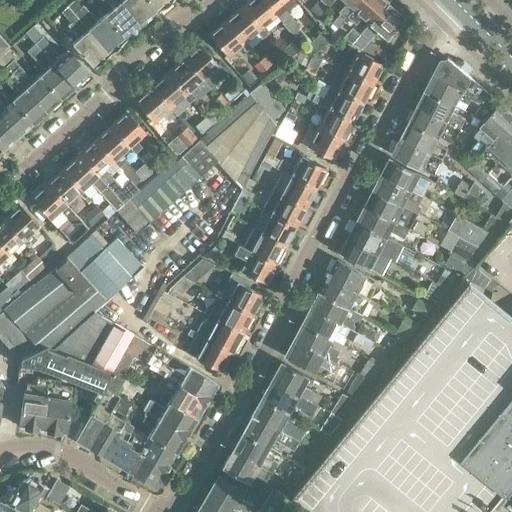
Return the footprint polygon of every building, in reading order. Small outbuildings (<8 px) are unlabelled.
[(125,40),(125,39),(103,14),(99,18),(87,5),(85,7),(78,0),(75,0),(68,7),(109,54),(125,40)] [(102,0),(110,8),(103,14),(125,39),(141,25),(119,0),(102,0)] [(119,0),(141,25),(158,11),(148,0),(119,0)] [(148,0),(158,11),(158,12),(171,0),(148,0)] [(274,29),(283,22),(264,0),(250,0),(242,7),(265,36),(269,33),(263,26),(268,22),(274,29)] [(264,0),(283,22),(291,32),(298,25),(284,8),(292,1),(291,0),(264,0)] [(319,0),(318,0),(311,8),(319,16),(327,8),(319,0)] [(361,0),(340,0),(345,3),(332,17),(334,19),(339,24),(347,16),(361,0)] [(362,18),(369,25),(388,3),(383,0),(361,0),(347,16),(356,24),(362,18)] [(403,17),(388,3),(369,25),(353,43),(361,49),(377,31),(385,38),(403,17)] [(71,42),(94,68),(109,54),(68,7),(65,10),(73,19),(67,24),(77,36),(71,42)] [(242,7),(225,21),(243,42),(256,32),(262,39),(265,36),(242,7)] [(249,49),(243,42),(225,21),(209,34),(227,56),(240,46),(245,52),(249,49)] [(352,28),(344,37),(350,43),(351,44),(359,34),(352,28)] [(321,33),(303,49),(313,53),(313,54),(313,53),(316,54),(330,40),(321,33)] [(36,42),(74,85),(88,73),(65,49),(59,54),(43,36),(36,42)] [(45,66),(38,73),(60,98),(74,85),(36,42),(29,49),(45,66)] [(302,47),(298,42),(291,48),(295,53),(302,47)] [(199,44),(184,58),(208,85),(223,71),(199,44)] [(347,46),(337,66),(372,84),(382,64),(347,46)] [(4,48),(0,51),(0,69),(12,58),(4,48)] [(374,55),(384,60),(387,53),(378,49),(377,48),(374,55)] [(294,57),(307,64),(313,53),(303,49),(294,57)] [(313,54),(313,53),(307,64),(306,66),(315,71),(322,58),(316,54),(313,53),(313,54)] [(268,55),(259,62),(265,69),(274,62),(268,55)] [(208,85),(184,58),(168,72),(193,99),(208,85)] [(485,121),(500,103),(490,94),(472,78),(471,77),(448,58),(441,60),(433,74),(464,89),(470,99),(481,105),(473,115),(485,121)] [(31,79),(13,59),(5,66),(46,111),(60,98),(38,73),(31,79)] [(259,62),(254,66),(260,73),(265,69),(259,62)] [(10,99),(32,124),(46,111),(5,66),(0,71),(0,75),(16,93),(10,99)] [(260,75),(253,66),(244,73),(252,82),(260,75)] [(362,103),(372,84),(337,66),(327,85),(362,103)] [(185,106),(193,99),(168,72),(151,86),(170,107),(176,101),(183,108),(185,106)] [(464,89),(433,74),(425,90),(456,105),(464,89)] [(242,87),(237,81),(223,93),(221,91),(215,96),(222,104),(242,87)] [(283,108),(281,105),(260,81),(248,92),(271,119),(283,108)] [(317,104),(352,122),(362,103),(327,85),(320,81),(310,100),(317,104)] [(170,107),(151,86),(134,101),(153,122),(161,115),(167,122),(176,115),(170,107)] [(456,105),(425,90),(425,91),(424,91),(417,105),(461,127),(466,118),(453,111),(456,105)] [(275,124),(271,119),(248,92),(218,116),(214,121),(205,129),(207,131),(196,141),(174,159),(119,209),(139,230),(217,162),(242,188),(258,158),(275,124)] [(295,99),(304,104),(308,96),(299,92),(295,99)] [(0,116),(18,136),(32,124),(10,99),(3,104),(0,100),(0,116)] [(202,132),(205,129),(214,121),(204,111),(193,99),(185,106),(195,118),(192,120),(202,132)] [(485,121),(479,128),(472,135),(478,140),(470,149),(479,156),(485,150),(511,117),(511,112),(500,103),(485,121)] [(316,126),(342,140),(352,122),(317,104),(316,105),(317,105),(316,108),(323,111),(316,126)] [(461,127),(417,105),(409,121),(439,137),(443,131),(455,137),(461,127)] [(209,106),(204,111),(214,121),(218,116),(209,106)] [(137,143),(146,135),(126,111),(110,126),(130,149),(134,154),(141,147),(137,143)] [(287,111),(281,123),(275,135),(291,144),(297,132),(291,129),(297,116),(287,111)] [(0,143),(4,148),(18,136),(0,116),(0,143)] [(511,143),(511,117),(485,150),(497,161),(511,143)] [(439,137),(409,121),(401,136),(444,159),(448,151),(435,145),(439,137)] [(342,140),(316,126),(309,123),(301,139),(306,144),(309,146),(308,147),(332,159),(342,140)] [(463,130),(472,135),(479,128),(467,123),(463,130)] [(93,141),(113,163),(130,182),(133,185),(140,179),(125,163),(127,161),(122,156),(130,149),(110,126),(93,141)] [(184,147),(195,138),(188,129),(171,144),(178,152),(184,147)] [(401,136),(393,152),(436,175),(444,159),(401,136)] [(272,165),(277,156),(283,144),(273,138),(261,159),(272,165)] [(122,204),(129,196),(137,189),(133,185),(130,182),(122,189),(105,171),(113,163),(93,141),(77,156),(122,204)] [(511,171),(511,143),(497,161),(511,173),(511,171)] [(151,149),(139,159),(151,172),(162,162),(151,149)] [(63,169),(83,191),(91,184),(115,211),(122,204),(77,156),(63,169)] [(290,175),(315,188),(325,170),(300,157),(295,166),(277,156),(272,165),(290,175)] [(390,158),(381,174),(424,197),(429,187),(417,180),(420,174),(390,158)] [(268,172),(272,165),(261,159),(257,166),(268,172)] [(482,181),(488,174),(474,162),(468,169),(482,181)] [(63,169),(47,183),(67,206),(79,194),(85,200),(88,197),(83,191),(63,169)] [(482,181),(497,194),(511,179),(504,173),(497,180),(489,173),(488,174),(482,181)] [(424,197),(381,174),(373,190),(404,207),(419,215),(423,208),(420,206),(424,197)] [(275,186),(273,190),(305,207),(315,188),(290,175),(282,190),(275,186)] [(461,178),(454,192),(464,197),(474,203),(477,197),(468,191),(471,185),(461,178)] [(32,197),(31,198),(71,243),(87,228),(67,206),(47,183),(44,181),(30,194),(32,197)] [(253,195),(242,188),(237,196),(249,202),(253,195)] [(273,190),(263,209),(295,226),(305,207),(273,190)] [(373,190),(365,206),(396,223),(401,212),(404,207),(373,190)] [(249,202),(237,196),(230,209),(242,216),(249,202)] [(31,233),(38,226),(20,205),(3,220),(22,241),(28,247),(34,242),(28,236),(31,233)] [(96,206),(85,216),(92,225),(104,215),(96,206)] [(396,223),(365,206),(357,221),(388,238),(391,231),(403,237),(407,228),(396,223)] [(253,228),(285,245),(295,226),(263,209),(253,228)] [(491,213),(483,229),(496,236),(507,223),(491,213)] [(496,236),(483,229),(468,221),(455,214),(447,230),(453,234),(484,250),(496,236)] [(3,220),(0,222),(0,249),(11,262),(15,259),(10,252),(22,241),(3,220)] [(357,221),(348,237),(390,260),(394,262),(399,251),(396,250),(385,244),(388,238),(357,221)] [(253,228),(243,247),(274,264),(285,245),(253,228)] [(233,235),(224,230),(221,236),(229,241),(233,235)] [(473,264),(484,250),(453,234),(445,248),(451,252),(473,264)] [(340,253),(383,275),(390,260),(348,237),(340,253)] [(52,243),(41,253),(48,261),(56,254),(54,246),(52,243)] [(203,255),(217,263),(223,252),(213,246),(203,255)] [(240,269),(265,282),(274,264),(243,247),(241,246),(237,254),(245,259),(240,269)] [(11,262),(0,249),(0,260),(2,259),(8,265),(11,262)] [(69,253),(65,256),(78,271),(104,300),(140,267),(128,253),(117,263),(103,249),(82,267),(69,253)] [(446,262),(462,272),(465,274),(473,264),(451,252),(446,262)] [(28,339),(37,350),(45,347),(50,349),(94,309),(98,306),(104,300),(78,271),(65,256),(43,276),(20,294),(3,309),(11,318),(19,329),(28,339)] [(29,278),(38,270),(44,265),(37,257),(22,270),(29,278)] [(374,287),(377,280),(337,259),(329,275),(372,298),(374,294),(377,288),(374,287)] [(436,284),(447,290),(455,278),(458,275),(458,274),(445,268),(443,271),(436,284)] [(223,295),(217,298),(250,315),(261,294),(246,286),(249,281),(235,274),(233,279),(229,277),(223,288),(220,286),(217,292),(223,295)] [(329,275),(320,291),(364,314),(372,298),(329,275)] [(182,276),(170,288),(181,295),(193,282),(182,276)] [(15,295),(16,297),(20,294),(16,289),(22,284),(18,279),(8,287),(15,295)] [(447,290),(431,282),(424,297),(436,303),(447,290)] [(364,314),(320,291),(312,307),(354,330),(356,326),(354,325),(357,319),(360,321),(364,314)] [(511,321),(507,324),(498,308),(462,295),(460,294),(293,496),(312,511),(489,511),(511,485),(511,321)] [(160,295),(153,309),(165,316),(172,301),(160,295)] [(205,312),(208,314),(241,332),(250,315),(217,298),(215,304),(208,307),(205,312)] [(431,306),(418,298),(412,309),(425,316),(431,306)] [(312,307),(303,322),(336,340),(339,333),(356,343),(357,341),(371,348),(375,341),(372,340),(358,332),(354,330),(312,307)] [(0,327),(11,318),(3,309),(0,311),(0,327)] [(50,349),(90,364),(111,371),(112,369),(123,351),(134,333),(94,309),(50,349)] [(153,309),(149,317),(161,323),(165,316),(153,309)] [(241,332),(208,314),(205,320),(204,319),(196,333),(231,351),(241,332)] [(419,323),(405,315),(395,333),(407,339),(419,323)] [(0,327),(0,338),(3,342),(19,329),(11,318),(0,327)] [(336,340),(303,322),(294,338),(339,361),(341,357),(338,356),(341,351),(332,346),(336,340)] [(363,322),(358,332),(372,340),(377,330),(363,322)] [(3,342),(12,352),(28,339),(19,329),(3,342)] [(231,351),(196,333),(190,330),(187,335),(193,338),(186,351),(221,370),(231,351)] [(171,355),(155,346),(134,333),(123,351),(135,358),(160,374),(171,355)] [(286,354),(317,371),(320,365),(335,372),(341,362),(339,361),(294,338),(286,354)] [(12,352),(21,362),(21,359),(37,350),(28,339),(12,352)] [(45,347),(37,350),(21,359),(21,362),(20,366),(42,368),(96,390),(92,397),(96,400),(105,387),(113,372),(111,371),(90,364),(50,349),(45,347)] [(123,351),(112,369),(128,379),(131,375),(126,372),(135,358),(123,351)] [(367,359),(360,372),(374,380),(382,367),(367,359)] [(305,387),(311,377),(283,361),(272,380),(318,405),(323,396),(305,387)] [(186,375),(180,385),(206,400),(216,383),(189,366),(184,374),(186,375)] [(132,402),(132,401),(120,394),(128,379),(112,369),(111,371),(113,372),(105,387),(120,395),(132,402)] [(362,398),(374,380),(360,372),(349,391),(362,398)] [(172,394),(168,402),(196,417),(206,400),(180,385),(163,375),(157,385),(172,394)] [(25,382),(23,401),(19,426),(23,427),(25,429),(30,430),(32,428),(42,430),(49,378),(37,376),(37,384),(25,382)] [(49,378),(42,430),(65,433),(71,387),(60,385),(60,379),(49,378)] [(272,380),(263,397),(291,413),(294,407),(312,416),(318,405),(272,380)] [(89,412),(78,433),(74,439),(104,456),(128,470),(136,456),(134,455),(136,452),(127,447),(130,442),(126,440),(129,435),(134,425),(110,412),(113,407),(120,395),(105,387),(96,400),(89,412)] [(132,402),(120,395),(113,407),(125,414),(132,402)] [(342,395),(331,412),(344,418),(356,403),(342,395)] [(291,413),(263,397),(253,415),(292,436),(301,441),(306,430),(287,420),(291,413)] [(196,417),(168,402),(164,409),(149,400),(142,410),(145,411),(186,435),(196,417)] [(186,435),(145,411),(144,414),(146,416),(142,421),(152,427),(147,435),(176,452),(186,435)] [(331,412),(320,430),(330,435),(344,418),(331,412)] [(243,432),(271,448),(276,439),(296,450),(301,441),(292,436),(253,415),(243,432)] [(333,437),(330,435),(320,430),(317,435),(320,437),(312,448),(321,453),(333,437)] [(243,432),(233,450),(273,472),(278,462),(267,456),(271,448),(243,432)] [(127,447),(136,452),(166,469),(176,452),(147,435),(142,442),(129,435),(126,440),(130,442),(127,447)] [(269,480),(273,472),(233,450),(224,467),(251,482),(256,474),(269,480)] [(166,469),(136,452),(134,455),(136,456),(128,470),(128,471),(156,487),(166,469)] [(292,471),(287,479),(294,484),(300,476),(292,471)] [(220,474),(209,492),(243,511),(250,511),(251,511),(249,510),(252,504),(243,498),(248,490),(220,474)] [(16,488),(13,486),(0,507),(0,511),(30,511),(33,509),(37,501),(46,486),(37,481),(36,483),(28,477),(22,479),(16,488)] [(60,504),(70,486),(57,478),(46,495),(60,504)] [(268,496),(282,504),(286,498),(272,490),(268,496)] [(243,511),(209,492),(200,508),(206,511),(243,511)] [(274,511),(278,508),(280,505),(281,506),(282,504),(268,496),(258,511),(274,511)] [(48,511),(51,508),(37,501),(33,509),(37,511),(48,511)]
